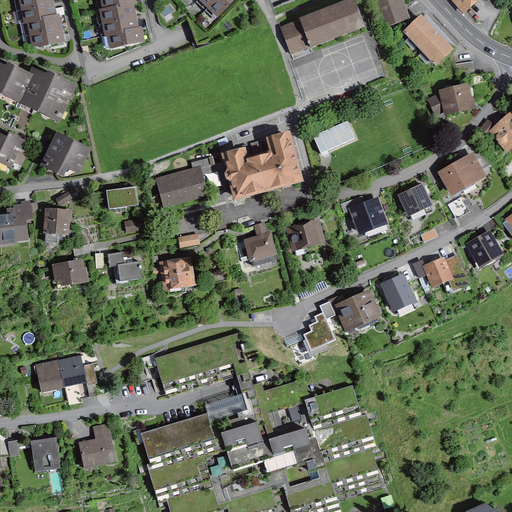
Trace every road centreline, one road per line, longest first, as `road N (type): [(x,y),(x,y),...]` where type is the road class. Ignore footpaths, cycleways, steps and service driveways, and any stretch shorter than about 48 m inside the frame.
road 1 (residential): [(315,198),(368,187),(458,144),(483,119),(500,55)]
road 2 (residential): [(298,307),(452,241),(511,196)]
road 3 (residential): [(92,248),(315,198)]
road 4 (residential): [(106,179),(292,114)]
